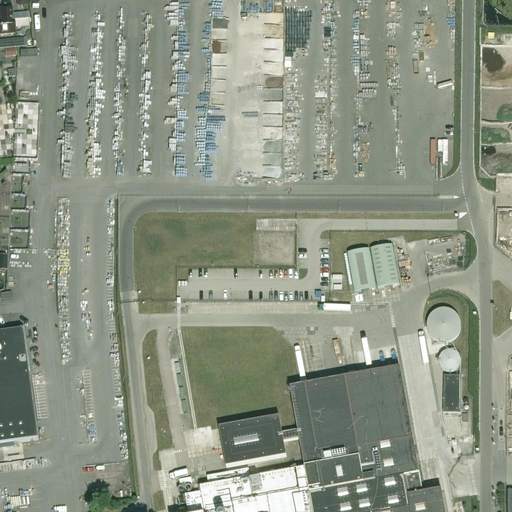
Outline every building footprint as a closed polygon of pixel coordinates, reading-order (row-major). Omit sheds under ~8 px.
[(0,35),(15,34),(14,28),(28,27),(27,14),(12,15),(12,7),(0,8),(0,35)] [(462,48),(463,16),(445,15),(444,48),(462,48)] [(0,49),(19,48),(18,40),(0,42),(0,49)] [(456,95),(446,95),(447,110),(457,110),(456,95)] [(378,289),(399,286),(392,246),(371,250),(378,289)] [(369,250),(348,254),(355,293),(376,290),(369,250)] [(460,332),(461,327),(460,321),(458,317),(454,313),(449,311),(444,310),(439,311),(434,313),(430,317),(428,321),(427,327),(428,332),(430,337),(434,340),(439,343),(444,344),(449,343),(454,340),(458,337),(460,332)] [(0,444),(37,440),(22,330),(0,332),(0,444)] [(314,353),(316,364),(327,361),(325,351),(314,353)] [(453,352),(451,351),(449,351),(447,352),(445,352),(444,353),(442,354),(441,355),(440,357),(439,359),(439,363),(439,365),(440,366),(441,368),(442,369),(443,371),(444,371),(446,372),(447,373),(449,373),(450,373),(451,373),(453,373),(454,373),(456,372),(457,371),(458,370),(459,369),(459,368),(460,367),(460,366),(461,365),(461,363),(461,362),(461,360),(460,358),(460,357),(459,355),(457,353),(455,352),(454,352),(453,352)] [(445,511),(441,492),(423,495),(399,370),(290,390),(298,432),(282,435),(280,418),(219,429),(227,469),(287,458),(284,443),(300,440),(305,470),(251,480),(249,470),(208,478),(210,488),(201,489),(202,494),(186,496),(188,511),(445,511)] [(445,377),(444,415),(461,415),(462,378),(445,377)] [(166,404),(154,406),(156,416),(167,415),(166,404)] [(417,437),(422,435),(418,421),(413,423),(417,437)] [(214,432),(198,433),(199,449),(215,448),(214,432)] [(56,506),(55,488),(47,488),(47,511),(57,511),(58,506),(56,506)]
